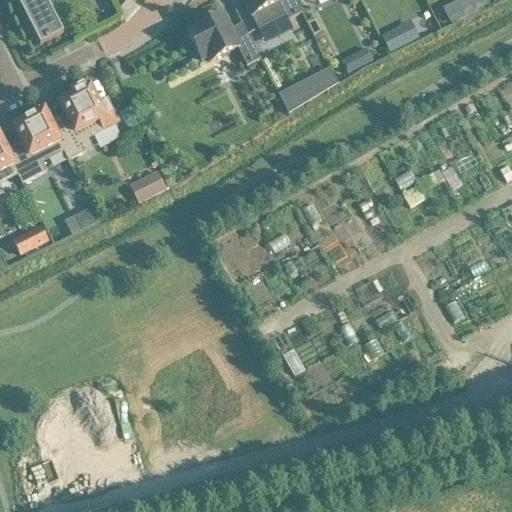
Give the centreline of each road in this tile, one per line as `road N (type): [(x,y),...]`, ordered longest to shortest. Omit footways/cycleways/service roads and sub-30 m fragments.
road 1 (unclassified): [(511,386),(61,511)]
road 2 (residential): [(15,90),(128,31),(159,0)]
